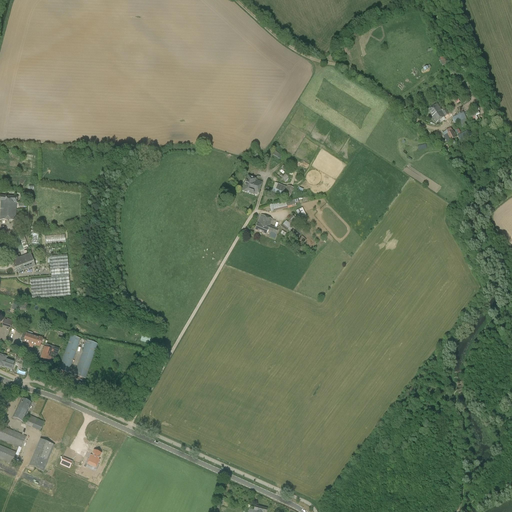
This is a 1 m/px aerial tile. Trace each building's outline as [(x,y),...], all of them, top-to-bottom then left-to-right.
[(431,118),(433,120),(434,119),(436,122),(449,114),(445,108),(444,109),(445,111),(442,112),(437,104),(428,110),(432,117),(431,118)] [(477,116),(479,114),(476,107),(473,109),(475,112),(468,115),(465,116),(463,112),(455,116),(456,117),(453,118),(455,123),(458,122),(461,128),(469,124),(468,123),(470,122),(471,122),(472,122),(473,125),(479,122),(477,116)] [(470,139),(473,137),(469,130),(458,135),(461,142),(469,138),(470,139)] [(457,137),(454,131),(444,136),(447,143),(457,137)] [(282,156),(276,152),(273,155),(280,160),(282,156)] [(257,181),(257,180),(247,177),(242,192),(254,196),(254,195),(257,196),(262,182),(257,181)] [(286,187),(278,184),(275,189),(273,188),(272,192),(281,195),(283,192),(284,192),(286,187)] [(0,202),(1,202),(0,215),(0,220),(16,221),(26,222),(26,217),(16,217),(16,209),(17,209),(17,211),(29,211),(29,206),(27,206),(27,204),(16,203),(17,203),(17,197),(0,196),(0,202)] [(303,201),(302,198),(295,200),(277,204),(278,211),(287,209),(296,207),(296,205),(298,205),(298,203),(299,203),(299,202),(303,201)] [(298,221),(306,218),(305,215),(302,208),(298,210),(300,214),(296,216),(298,221)] [(272,220),(267,218),(261,215),(255,230),(261,233),(266,235),(267,233),(270,235),(270,233),(276,235),(278,230),(270,226),(270,225),(272,220)] [(290,220),(288,222),(293,226),(298,221),(292,216),(289,219),(290,220)] [(292,227),(293,226),(288,222),(286,221),(281,226),(287,232),(287,231),(290,233),(289,234),(297,241),(298,241),(303,245),(305,247),(308,244),(307,243),(308,242),(306,241),(306,240),(302,236),(301,237),(293,230),(294,228),(292,227)] [(45,235),(45,243),(65,242),(65,234),(45,235)] [(16,273),(35,266),(30,254),(11,260),(16,273)] [(67,255),(49,257),(50,276),(68,274),(67,255)] [(69,277),(30,280),(32,299),(70,296),(69,277)] [(27,304),(21,301),(19,308),(25,310),(27,304)] [(11,329),(14,321),(7,318),(7,320),(4,319),(1,326),(11,329)] [(43,339),(37,337),(23,332),(20,341),(40,348),(43,339)] [(71,336),(59,370),(68,373),(80,339),(71,336)] [(87,341),(75,375),(85,379),(97,344),(87,341)] [(42,355),(41,355),(40,358),(50,361),(51,359),(49,359),(50,357),(51,358),(52,354),(55,355),(53,359),(55,359),(55,361),(59,349),(55,348),(55,347),(54,347),(54,350),(53,349),(53,350),(45,347),(44,347),(43,350),(42,355)] [(6,357),(0,355),(0,366),(12,370),(14,362),(5,359),(6,357)] [(11,394),(0,389),(0,401),(4,403),(3,406),(6,407),(11,394)] [(13,418),(23,423),(31,403),(21,399),(13,418)] [(30,416),(25,425),(40,432),(44,423),(30,416)] [(0,439),(18,447),(21,448),(26,437),(0,425),(0,439)] [(40,439),(29,465),(43,471),(54,445),(40,439)] [(19,454),(16,453),(0,446),(0,459),(14,466),(19,454)] [(88,463),(93,465),(94,464),(98,465),(100,460),(99,459),(102,453),(95,450),(93,456),(92,455),(88,463)]
